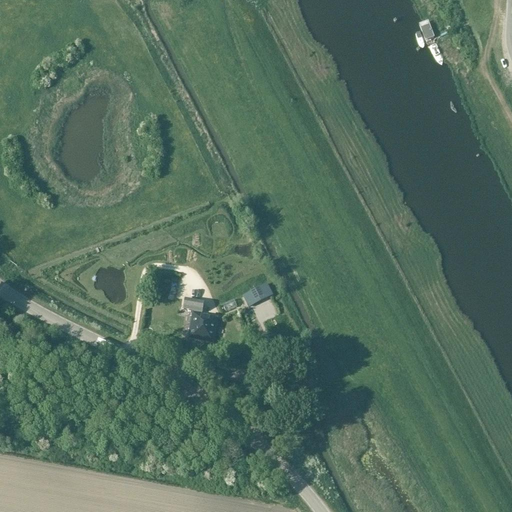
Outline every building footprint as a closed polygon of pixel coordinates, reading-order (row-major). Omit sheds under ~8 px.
[(426,24),(416,26),(422,50),(432,48),(426,24)] [(184,286),(178,285),(171,284),(168,300),(180,303),(181,303),(184,286)] [(266,285),(243,297),(249,309),(272,297),(266,285)] [(185,300),(184,310),(202,313),(203,303),(185,300)] [(213,345),(217,320),(210,318),(210,317),(193,314),(188,340),(213,345)]
